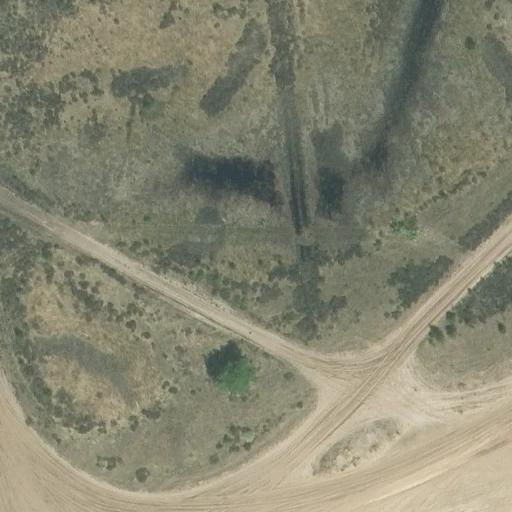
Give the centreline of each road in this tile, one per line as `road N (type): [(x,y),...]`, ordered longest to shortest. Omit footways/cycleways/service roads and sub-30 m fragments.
road 1 (track): [(0,411),(30,511),(450,511),(511,481)]
road 2 (track): [(0,193),(303,360),(379,371)]
road 3 (track): [(290,511),(379,371),(452,289),(511,238)]
